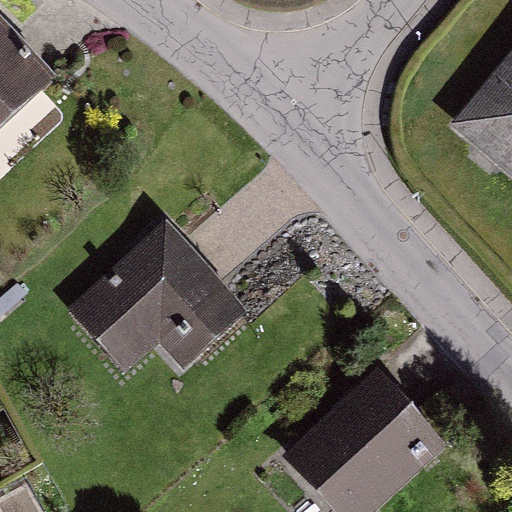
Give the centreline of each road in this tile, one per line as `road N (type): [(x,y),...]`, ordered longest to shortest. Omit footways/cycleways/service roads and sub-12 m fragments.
road 1 (residential): [(298,118),(511,371)]
road 2 (residential): [(170,0),(298,118)]
road 3 (residential): [(298,118),(401,0)]
